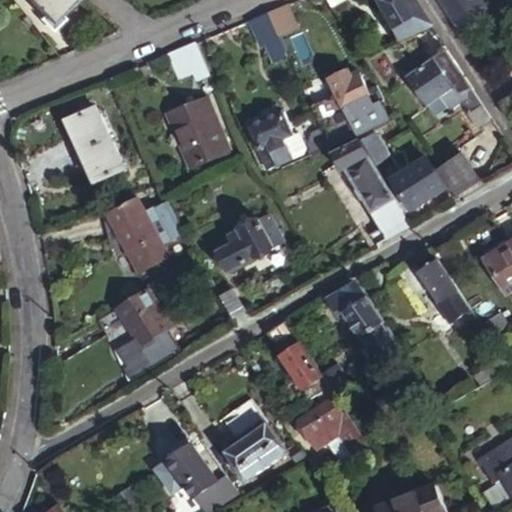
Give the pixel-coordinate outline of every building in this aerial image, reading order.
[(28,0),(53,24),(77,0),(28,0)] [(326,0),(334,10),(352,0),(351,0),(326,0)] [(423,9),(416,0),(372,0),(392,30),(423,9)] [(439,0),(457,27),(483,9),(477,0),(439,0)] [(270,10),(270,12),(281,38),(281,39),(299,32),(287,3),(270,10)] [(281,38),(270,12),(251,19),(262,46),(281,38)] [(33,24),(27,16),(22,20),(28,28),(33,24)] [(197,41),(169,53),(180,80),(193,74),(196,81),(211,76),(197,41)] [(462,69),(449,48),(408,75),(427,104),(443,93),(458,84),(468,77),(462,69)] [(331,78),(354,118),(361,131),(395,115),(385,96),(376,101),(372,92),(359,69),(352,73),(350,68),(331,78)] [(468,77),(458,84),(464,93),(460,95),(473,115),(487,106),(468,77)] [(443,93),(427,104),(434,113),(450,103),(443,93)] [(209,97),(169,114),(191,168),(231,151),(209,97)] [(82,152),(112,138),(97,106),(67,120),(82,152)] [(283,110),(248,124),(266,167),(292,156),(283,136),(293,132),(283,110)] [(377,132),(365,139),(375,157),(387,150),(377,132)] [(125,167),(112,138),(82,152),(94,181),(125,167)] [(378,242),(412,223),(363,140),(333,156),(343,174),(349,171),(361,190),(358,191),(364,201),(366,200),(373,212),(374,211),(381,224),(370,230),(378,242)] [(448,186),(441,174),(430,158),(396,180),(414,208),(448,186)] [(465,158),(441,174),(448,186),(456,198),(481,182),(465,158)] [(138,197),(109,212),(140,270),(169,255),(155,228),(145,211),(138,197)] [(187,235),(170,205),(163,209),(180,239),(187,235)] [(151,208),(145,211),(155,228),(160,225),(151,208)] [(243,236),(218,249),(231,271),(275,245),(274,242),(283,238),(269,211),(259,217),(257,216),(238,227),(243,236)] [(454,238),(438,246),(450,268),(466,259),(454,238)] [(507,295),(511,292),(511,243),(485,260),(507,295)] [(458,290),(438,260),(420,271),(412,260),(397,270),(412,291),(427,282),(440,302),(448,297),(458,290)] [(357,277),(326,295),(338,315),(344,312),(369,296),(357,277)] [(172,326),(149,287),(118,306),(141,345),(172,326)] [(465,301),(458,290),(448,297),(455,308),(465,301)] [(233,291),(223,297),(236,319),(247,313),(233,291)] [(401,347),(369,296),(344,312),(360,337),(363,334),(380,359),(401,347)] [(501,313),(481,326),(489,339),(509,326),(501,313)] [(313,385),(319,395),(331,388),(324,377),(301,342),(282,355),(305,390),(313,385)] [(497,357),(491,361),(495,367),(501,363),(497,357)] [(472,374),(480,386),(494,377),(490,371),(495,367),(491,361),(472,374)] [(331,388),(337,396),(352,386),(339,367),(324,377),(331,388)] [(490,371),(494,377),(500,374),(495,367),(490,371)] [(307,408),(310,413),(337,396),(331,388),(319,395),(321,398),(307,408)] [(337,396),(310,413),(300,419),(320,449),(330,443),(329,440),(339,433),(357,461),(373,452),(337,396)] [(246,480),(287,452),(248,399),(220,419),(239,445),(227,454),(246,480)] [(202,511),(211,511),(238,497),(224,477),(217,482),(186,438),(177,444),(181,450),(153,470),(171,494),(184,486),(202,511)] [(503,479),(511,494),(511,440),(479,461),(494,485),(503,479)] [(511,494),(503,479),(494,485),(495,488),(483,496),(493,511),(511,500),(511,494)] [(122,511),(141,511),(126,489),(113,498),(122,511)] [(383,511),(445,511),(438,492),(383,511)]
